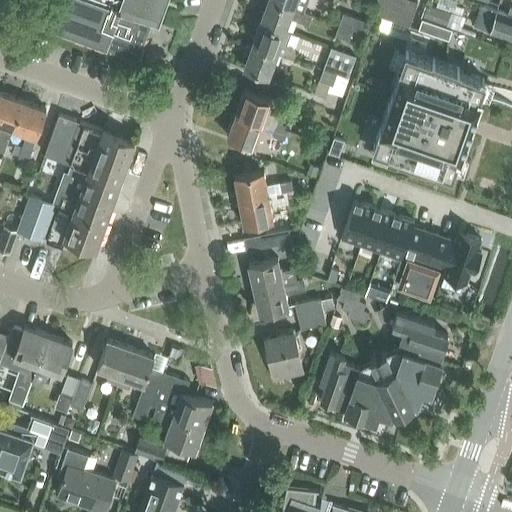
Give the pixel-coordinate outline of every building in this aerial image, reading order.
[(52,0),(43,25),(45,26),(74,36),(74,37),(75,37),(105,47),(104,48),(106,48),(138,59),(138,58),(148,31),(147,31),(150,22),(159,25),(159,24),(165,7),(166,3),(167,0),(52,0)] [(269,0),(261,22),(287,31),(292,18),(310,24),(313,15),(305,12),(272,0),(269,0)] [(272,0),(305,12),(309,0),(272,0)] [(376,0),(376,1),(376,2),(378,3),(375,13),(386,17),(391,0),(376,0)] [(405,0),(391,0),(386,17),(397,21),(405,0)] [(418,2),(413,0),(405,0),(397,21),(409,26),(418,2)] [(437,23),(446,26),(451,13),(427,5),(422,17),(437,23)] [(474,25),(511,38),(511,15),(481,5),(474,25)] [(340,24),(366,34),(367,34),(371,23),(344,13),(340,24)] [(437,23),(422,17),(418,29),(433,34),(437,23)] [(293,46),(283,43),(287,31),(261,22),(253,44),(279,54),(289,57),(293,46)] [(437,23),(433,34),(448,39),(452,28),(446,26),(437,23)] [(349,41),(362,45),(366,34),(340,24),(336,36),(350,41),(349,41)] [(245,68),(270,77),(279,54),(253,44),(245,68)] [(409,52),(406,51),(406,53),(406,54),(401,68),(400,69),(400,70),(400,71),(393,93),(392,93),(391,95),(392,95),(389,103),(388,105),(380,128),(379,130),(380,130),(375,144),(374,144),(374,147),(375,147),(376,147),(391,152),(400,155),(399,157),(402,158),(402,157),(424,165),(426,166),(427,165),(450,172),(450,173),(452,174),(453,172),(453,171),(457,157),(460,158),(460,157),(461,155),(460,155),(467,136),(468,134),(472,120),(473,120),(473,119),(474,117),(473,117),(480,98),(481,97),(481,96),(479,95),(484,81),(484,80),(485,79),(482,78),(459,70),(460,69),(457,68),(435,61),(435,60),(433,59),(432,61),(409,53),(409,52)] [(324,70),(349,79),(349,77),(348,77),(352,67),(342,63),(328,58),(324,70)] [(314,94),(326,98),(329,91),(343,96),(349,79),(324,70),(320,81),(319,80),(314,94)] [(268,115),(274,99),(245,89),(237,112),(265,123),(276,127),(276,126),(288,131),(292,121),(279,117),(278,118),(268,115)] [(0,92),(0,123),(3,125),(3,126),(0,134),(0,150),(6,152),(10,140),(14,129),(13,128),(23,100),(0,92)] [(23,100),(13,128),(14,129),(27,133),(27,134),(19,157),(28,160),(47,109),(23,100)] [(71,164),(120,181),(135,141),(102,129),(107,116),(64,100),(45,154),(71,164)] [(257,146),(265,123),(237,112),(229,136),(257,146)] [(114,118),(107,116),(104,123),(112,126),(113,121),(114,118)] [(285,140),(285,139),(294,143),(297,134),(288,131),(276,126),(276,127),(273,136),(285,140)] [(344,140),(334,136),(329,151),(339,155),(344,140)] [(55,203),(57,203),(106,221),(120,181),(71,164),(68,173),(85,179),(81,190),(73,187),(70,197),(56,192),(52,202),(55,203)] [(319,167),(310,164),(307,173),(316,176),(319,167)] [(270,194),(268,184),(266,170),(236,175),(241,200),(270,194)] [(294,190),(292,180),(280,182),(282,192),(294,190)] [(294,190),(282,192),(284,202),(289,201),(296,200),(296,199),(294,190)] [(53,213),(39,208),(43,198),(31,194),(18,230),(44,239),(53,213)] [(275,219),(272,204),(270,194),(241,200),(245,224),(275,219)] [(362,244),(375,206),(355,199),(349,216),(342,237),(362,244)] [(55,203),(52,211),(56,213),(46,240),(62,246),(65,237),(96,248),(106,221),(57,203),(55,203)] [(375,206),(362,244),(368,246),(381,251),(394,213),(375,206)] [(415,220),(394,213),(381,251),(401,258),(403,251),(415,256),(425,229),(413,225),(415,220)] [(0,242),(0,249),(10,253),(18,231),(6,226),(0,242)] [(292,240),(290,229),(267,233),(269,245),(292,240)] [(425,229),(415,256),(428,260),(437,233),(430,231),(425,229)] [(437,233),(428,260),(447,267),(444,274),(456,278),(467,282),(471,269),(474,270),(478,259),(482,249),(478,248),(482,239),(471,235),(459,231),(456,240),(453,238),(446,236),(437,233)] [(250,264),(255,288),(298,279),(298,278),(295,267),(282,270),(280,257),(250,264)] [(402,287),(429,297),(438,273),(410,263),(402,287)] [(338,272),(330,269),(328,278),(327,281),(334,283),(338,272)] [(255,288),(261,312),(290,306),(287,293),(307,289),(304,277),(298,278),(298,279),(255,288)] [(343,308),(350,311),(348,317),(366,323),(370,312),(364,310),(367,303),(359,300),(362,293),(342,287),(338,299),(345,301),(343,308)] [(324,310),(322,300),(322,298),(296,304),(299,316),(324,310)] [(299,316),(302,329),(327,323),(324,310),(299,316)] [(346,406),(345,409),(376,419),(380,410),(394,415),(396,411),(415,402),(418,403),(423,389),(432,392),(443,360),(441,359),(449,335),(434,330),(436,324),(405,314),(399,329),(403,331),(398,346),(371,359),(362,364),(346,359),(347,355),(331,350),(320,381),(326,383),(321,398),(346,406)] [(21,378),(31,382),(49,334),(25,325),(24,329),(13,325),(9,335),(2,355),(0,360),(0,361),(24,370),(21,378)] [(0,331),(0,354),(2,355),(9,335),(0,331)] [(273,369),(284,367),(286,376),(305,372),(297,332),(266,339),(273,369)] [(31,382),(43,387),(49,370),(61,375),(73,343),(49,334),(31,382)] [(108,378),(119,382),(132,347),(109,339),(99,368),(110,372),(108,378)] [(133,414),(146,419),(150,407),(164,372),(169,357),(156,352),(155,355),(132,347),(119,382),(130,386),(132,380),(144,384),(133,414)] [(156,409),(205,426),(213,402),(185,392),(189,380),(164,372),(150,407),(156,409)] [(62,393),(73,397),(80,378),(68,374),(62,393)] [(70,405),(83,409),(93,383),(80,378),(73,397),(70,405)] [(165,439),(196,450),(205,426),(156,409),(153,419),(170,426),(165,439)] [(0,468),(21,476),(32,444),(61,454),(71,427),(41,417),(37,430),(13,422),(11,430),(0,426),(0,468)] [(135,450),(162,460),(167,446),(140,437),(135,450)] [(57,495),(105,511),(116,478),(83,466),(88,454),(67,447),(58,473),(64,475),(57,495)] [(115,474),(129,479),(138,453),(124,448),(115,474)] [(140,511),(174,511),(184,484),(154,473),(140,511)] [(363,511),(335,502),(334,503),(336,504),(334,509),(317,503),(318,490),(320,490),(320,488),(288,486),(282,511),(363,511)]
